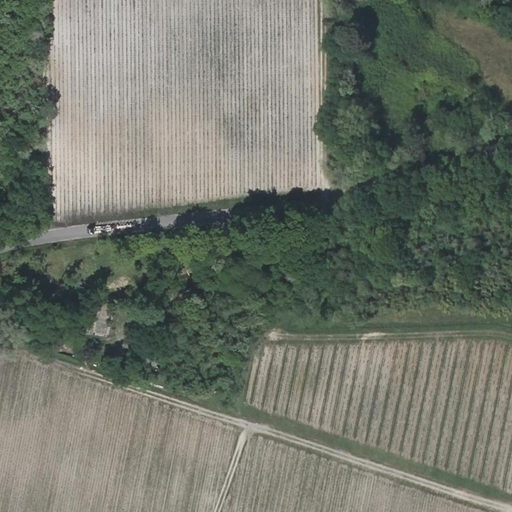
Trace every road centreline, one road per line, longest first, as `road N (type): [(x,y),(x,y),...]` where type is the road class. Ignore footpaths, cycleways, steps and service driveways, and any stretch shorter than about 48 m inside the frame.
road 1 (track): [(0,355),(27,342),(226,418),(256,327),(511,326)]
road 2 (tertiary): [(0,245),(369,193),(511,145)]
road 3 (track): [(243,430),(511,509)]
